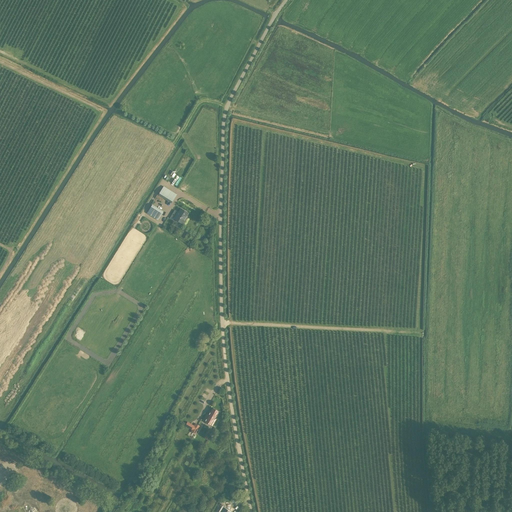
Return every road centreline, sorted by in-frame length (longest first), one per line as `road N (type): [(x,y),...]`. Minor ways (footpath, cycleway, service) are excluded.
road 1 (unclassified): [(251,511),(221,322),(222,135),(226,107),(286,0)]
road 2 (track): [(221,322),(414,332)]
